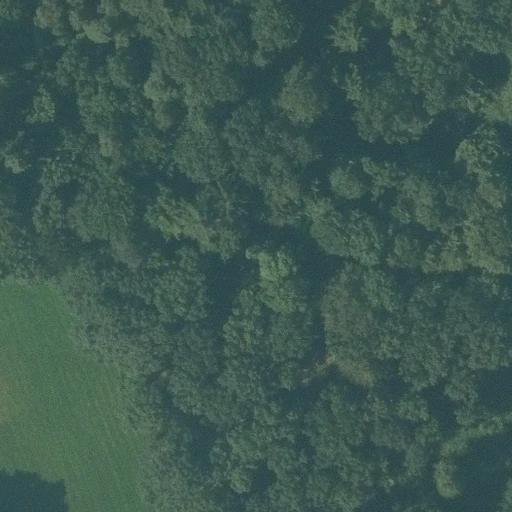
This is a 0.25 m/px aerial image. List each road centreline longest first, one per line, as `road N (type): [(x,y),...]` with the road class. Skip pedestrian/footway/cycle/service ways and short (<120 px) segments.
road 1 (track): [(190,217),(133,285),(134,372),(190,511)]
road 2 (track): [(511,255),(190,217)]
road 3 (track): [(161,0),(187,109),(190,217)]
road 4 (track): [(190,217),(88,205),(0,208)]
